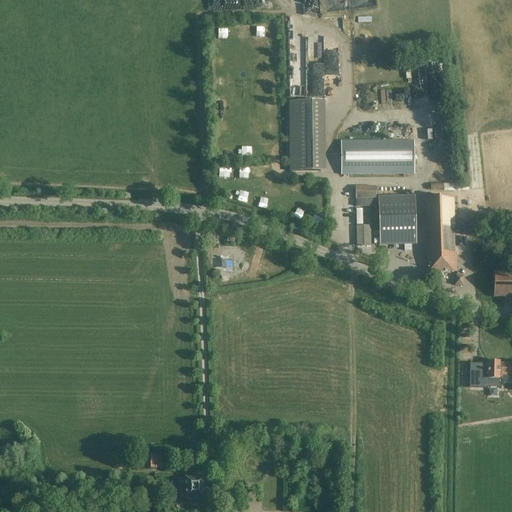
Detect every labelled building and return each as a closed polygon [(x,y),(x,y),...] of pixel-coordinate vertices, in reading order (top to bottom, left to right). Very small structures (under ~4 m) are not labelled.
[(318,101),(290,101),(290,172),(319,172),(318,101)] [(340,142),(341,175),(414,174),(413,142),(340,142)] [(355,186),(355,199),(375,199),(375,186),(355,186)] [(454,253),(452,197),(424,198),(426,252),(427,252),(428,273),(456,272),(456,253),(454,253)] [(415,203),(378,203),(379,245),(415,244),(415,203)] [(370,247),(370,226),(356,226),(356,247),(370,247)] [(227,241),(233,243),(235,237),(229,235),(227,241)] [(221,271),(233,270),(232,249),(223,249),(223,256),(217,256),(217,261),(221,261),(221,271)] [(511,297),(511,273),(494,273),(493,297),(511,297)] [(455,275),(454,286),(463,286),(463,276),(455,275)] [(487,364),(469,364),(469,388),(487,388),(487,387),(499,387),(499,379),(499,377),(501,377),(501,375),(511,375),(511,374),(511,364),(499,364),(499,362),(487,362),(487,364)] [(138,457),(138,470),(162,469),(162,457),(138,457)] [(185,500),(204,499),(203,477),(184,478),(184,479),(178,480),(179,499),(185,498),(185,500)] [(215,489),(231,486),(230,479),(214,482),(215,489)]
